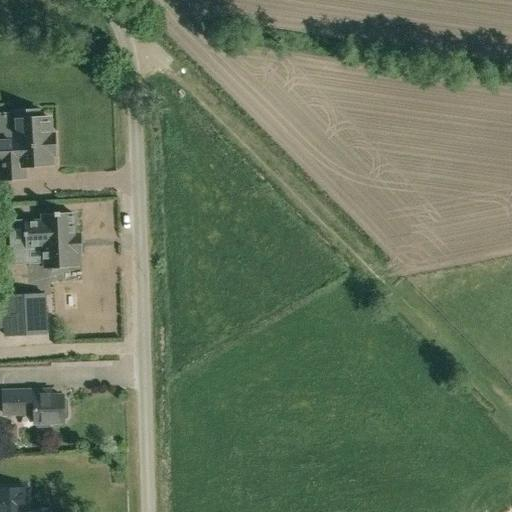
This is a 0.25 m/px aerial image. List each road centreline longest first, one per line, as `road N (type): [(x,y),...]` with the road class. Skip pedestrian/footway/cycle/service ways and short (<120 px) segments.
road 1 (track): [(511,410),(135,29)]
road 2 (unclassified): [(149,511),(135,29),(104,0)]
